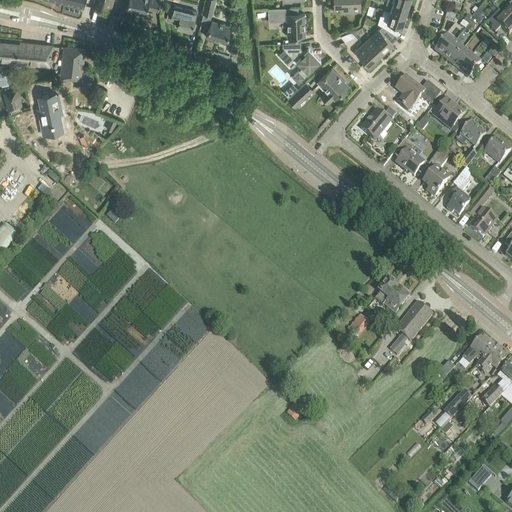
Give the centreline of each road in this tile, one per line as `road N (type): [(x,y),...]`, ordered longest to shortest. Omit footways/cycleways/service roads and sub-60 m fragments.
road 1 (tertiary): [(254,119),(133,50),(8,12)]
road 2 (residential): [(511,282),(331,133)]
